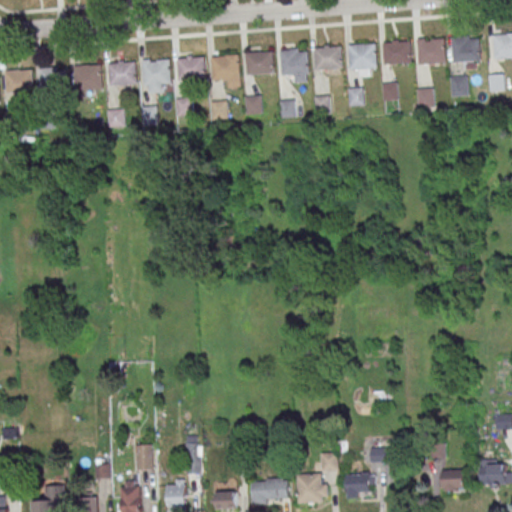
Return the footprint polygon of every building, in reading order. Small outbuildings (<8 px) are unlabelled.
[(493,36),(511,34),(511,56),(495,58),(493,36)] [(452,40),(479,38),(481,60),(453,62),(452,40)] [(417,42),(444,40),(446,62),(419,64),(417,42)] [(383,43),(410,41),(412,62),(385,65),(383,43)] [(348,46),(375,44),(377,66),(350,68),(348,46)] [(314,48),(341,46),(343,68),(316,70),(314,48)] [(246,52),(273,50),(275,72),(248,74),(246,52)] [(280,53),(307,51),(309,73),(282,75),(280,53)] [(212,57),(239,55),(241,76),(214,78),(212,57)] [(178,59),(205,57),(206,79),(179,81),(178,59)] [(143,61),(170,59),(172,81),(145,83),(143,61)] [(108,64),(135,62),(137,84),(110,86),(108,64)] [(74,67),(101,65),(103,87),(76,89),(74,67)] [(39,69),(58,67),(58,71),(67,70),(69,93),(41,95),(39,69)] [(5,71),(32,69),(34,91),(7,93),(5,71)] [(489,74),(503,73),(504,91),(490,92),(489,74)] [(450,77),(467,76),(468,95),(451,96),(450,77)] [(383,84),(397,83),(399,100),(384,101),(383,84)] [(348,89),(363,88),(364,105),(350,106),(348,89)] [(417,89),(433,88),(435,107),(418,108),(417,89)] [(245,97),(262,95),(263,114),(247,115),(245,97)] [(315,97),(329,96),(330,113),(316,114),(315,97)] [(176,99),(193,98),(194,116),(178,118),(176,99)] [(280,101),(295,100),(296,117),(282,118),(280,101)] [(211,102),(227,101),(229,119),(212,121),(211,102)] [(142,107),(158,106),(160,125),(143,126),(142,107)] [(108,110),(124,109),(126,128),(110,129),(108,110)] [(5,112),(21,110),(22,129),(6,130),(5,112)] [(39,112),(54,111),(56,130),(41,131),(39,112)] [(511,413),(497,414),(497,429),(511,429),(511,413)] [(202,435),(188,435),(188,474),(202,474),(202,435)] [(154,469),(154,445),(136,445),(136,469),(154,469)] [(390,462),(390,448),(371,448),(371,462),(390,462)] [(338,470),(338,453),(322,453),(322,470),(338,470)] [(111,478),(111,461),(96,461),(96,478),(111,478)] [(511,485),(511,463),(481,464),(481,486),(511,485)] [(466,491),(466,469),(443,469),(443,491),(466,491)] [(347,472),(347,497),(374,498),(375,473),(347,472)] [(297,475),(298,504),(324,503),(323,497),(328,497),(328,485),(322,485),(322,474),(297,475)] [(168,480),(167,511),(188,511),(188,480),(168,480)] [(289,504),(289,480),(253,480),(253,504),(289,504)] [(122,481),(122,511),(141,511),(141,481),(122,481)] [(33,511),(66,511),(66,486),(43,486),(44,499),(33,499),(33,511)] [(239,491),(218,491),(218,509),(239,509),(239,491)] [(0,511),(7,511),(8,497),(0,497),(0,511)] [(81,511),(98,511),(98,497),(82,497),(81,511)]
